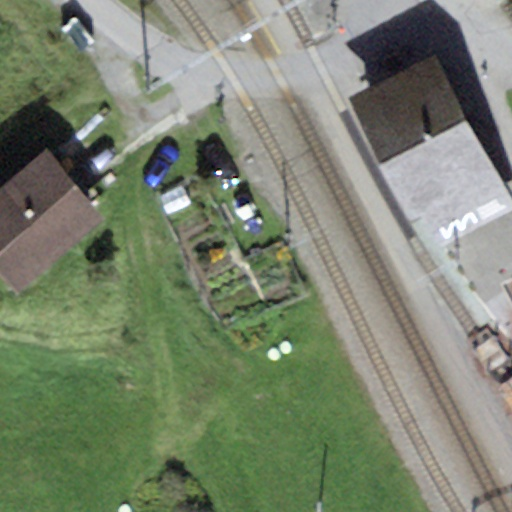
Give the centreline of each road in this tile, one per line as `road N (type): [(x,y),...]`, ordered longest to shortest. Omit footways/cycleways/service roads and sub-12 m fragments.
road 1 (residential): [(511,53),(463,17),(432,11),(301,67),(229,73),(184,62),(89,0)]
road 2 (track): [(471,22),(474,71),(511,149)]
